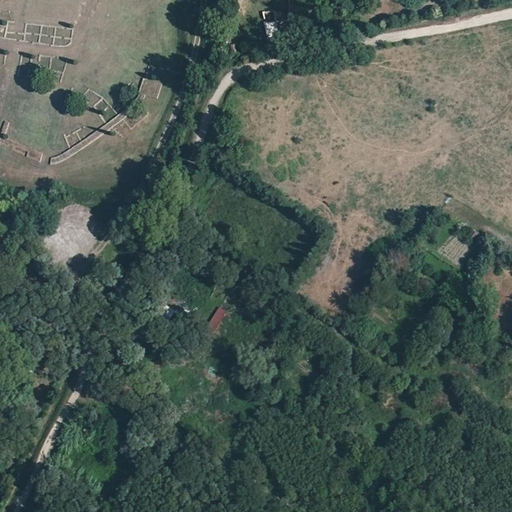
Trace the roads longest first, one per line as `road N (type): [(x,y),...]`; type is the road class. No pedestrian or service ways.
road 1 (track): [(25,511),(117,296),(188,173),(223,88),(244,70),(511,15)]
road 2 (track): [(117,296),(355,445)]
road 3 (track): [(82,385),(150,415),(294,511)]
road 4 (track): [(158,221),(354,351)]
